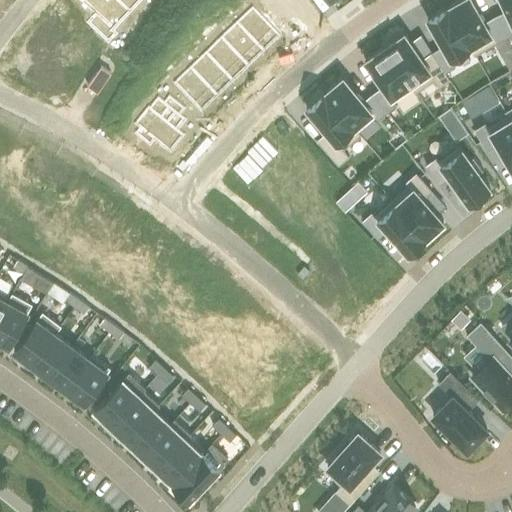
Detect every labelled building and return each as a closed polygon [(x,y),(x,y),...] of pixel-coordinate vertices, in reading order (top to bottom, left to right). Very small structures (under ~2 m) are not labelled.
[(96,0),(90,6),(106,24),(116,14),(110,7),(117,0),(96,0)] [(472,0),(456,0),(448,5),(470,44),(473,49),(476,54),(506,36),(495,15),(484,21),(472,0)] [(511,0),(502,0),(506,10),(495,15),(506,36),(511,33),(511,0)] [(448,5),(427,16),(443,44),(431,51),(444,71),(455,65),(452,61),(473,49),(470,44),(448,5)] [(252,6),(235,23),(263,51),(280,35),(252,6)] [(235,23),(220,38),(247,66),(263,51),(235,23)] [(35,25),(22,41),(46,60),(37,70),(53,84),(61,75),(53,69),(67,52),(35,25)] [(404,31),(384,45),(410,82),(429,70),(434,77),(444,71),(431,51),(421,57),(404,31)] [(220,38),(204,53),(232,81),(247,66),(220,38)] [(384,45),(365,59),(382,85),(372,92),(387,110),(396,104),(393,100),(412,87),(409,84),(410,83),(384,45)] [(204,53),(189,67),(216,96),(232,81),(204,53)] [(189,67),(173,82),(201,111),(216,96),(189,67)] [(343,76),(325,91),(354,126),(357,129),(374,114),(378,118),(387,110),(372,92),(363,99),(343,76)] [(325,91),(306,106),(327,130),(318,138),(339,164),(350,155),(343,148),(361,133),(357,129),(354,126),(325,91)] [(139,128),(135,134),(149,146),(150,145),(153,142),(154,140),(169,153),(184,136),(178,132),(177,131),(186,121),(179,115),(184,109),(169,96),(164,102),(158,97),(150,107),(148,106),(148,107),(134,124),(139,128)] [(451,107),(439,115),(445,123),(456,115),(451,107)] [(485,121),(474,128),(486,149),(497,143),(511,168),(511,121),(510,118),(508,114),(488,126),(485,121)] [(274,137),(258,155),(289,182),(306,163),(314,170),(321,162),(306,148),(297,157),(274,137)] [(0,186),(6,175),(0,172),(0,158),(8,143),(0,138),(0,186)] [(437,156),(425,164),(440,184),(450,176),(468,201),(473,198),(476,201),(490,191),(487,187),(489,186),(479,172),(483,169),(473,156),(469,159),(459,145),(440,160),(437,156)] [(258,155),(245,169),(268,190),(259,199),(274,213),(281,205),(274,198),(289,182),(258,155)] [(6,175),(0,186),(0,201),(5,204),(12,192),(34,204),(56,166),(45,160),(43,163),(33,157),(18,182),(7,176),(6,175)] [(56,166),(34,204),(55,217),(48,229),(59,236),(73,215),(72,214),(61,208),(76,182),(66,176),(67,173),(56,166)] [(408,184),(392,199),(425,236),(443,220),(422,197),(432,189),(416,171),(405,180),(408,184)] [(345,192),(336,200),(345,210),(354,201),(345,192)] [(73,215),(59,236),(70,243),(78,232),(98,246),(123,209),(113,202),(111,205),(101,198),(84,222),(73,215)] [(371,211),(361,219),(377,237),(387,229),(407,252),(425,236),(392,199),(375,214),(371,211)] [(123,209),(98,246),(119,260),(111,271),(122,279),(137,258),(136,258),(125,251),(142,226),(132,219),(134,216),(123,209)] [(346,248),(330,263),(360,293),(374,279),(352,257),(361,248),(347,234),(339,241),(346,248)] [(137,258),(122,279),(132,287),(141,276),(160,291),(188,256),(177,248),(175,251),(166,244),(147,267),(137,259),(137,258)] [(188,256),(160,291),(180,306),(171,318),(181,326),(197,306),(187,298),(205,275),(196,267),(198,264),(188,256)] [(18,258),(13,265),(23,272),(28,265),(18,258)] [(23,272),(20,277),(30,282),(37,271),(28,265),(23,272)] [(304,265),(297,272),(302,277),(309,270),(304,265)] [(0,290),(0,314),(13,292),(12,291),(9,295),(0,290)] [(70,291),(65,298),(75,305),(79,298),(70,291)] [(13,292),(0,314),(0,339),(9,344),(32,303),(13,292)] [(197,306),(181,326),(191,335),(201,324),(219,340),(249,308),(239,299),(237,302),(228,293),(208,316),(198,307),(197,306)] [(79,298),(75,305),(84,312),(89,305),(79,298)] [(249,308),(219,340),(237,357),(228,368),(237,376),(255,358),(254,358),(245,349),(265,327),(256,319),(258,316),(249,308)] [(459,308),(450,317),(451,318),(460,326),(468,317),(459,309),(459,308)] [(42,310),(14,349),(32,362),(55,332),(61,324),(42,310)] [(105,317),(100,323),(109,330),(114,324),(105,317)] [(479,319),(465,332),(466,333),(490,359),(472,375),(502,407),(511,397),(511,375),(508,371),(511,367),(511,354),(481,320),(479,319)] [(116,322),(112,328),(121,335),(126,329),(116,322)] [(50,375),(72,345),(55,332),(32,362),(50,375)] [(72,345),(49,376),(66,388),(67,388),(93,354),(91,353),(89,357),(72,345)] [(255,358),(237,376),(247,386),(257,376),(277,396),(294,378),(297,381),(306,372),(303,369),(306,367),(285,347),(264,368),(255,359),(255,358)] [(93,354),(67,388),(85,401),(110,367),(93,354)] [(156,358),(149,365),(158,373),(164,366),(156,358)] [(164,366),(158,373),(166,381),(173,374),(164,366)] [(451,394),(432,413),(466,447),(486,427),(467,408),(478,398),(450,369),(438,381),(451,394)] [(129,371),(95,408),(111,423),(145,386),(129,371)] [(145,386),(111,423),(127,438),(159,403),(144,389),(146,387),(145,386)] [(188,386),(181,393),(190,402),(197,394),(188,386)] [(197,394),(190,402),(199,410),(206,402),(197,394)] [(159,403),(127,438),(142,453),(175,418),(175,417),(170,422),(155,409),(160,404),(159,403)] [(219,417),(212,424),(221,432),(228,425),(219,417)] [(175,418),(142,453),(158,467),(191,433),(175,418)] [(228,425),(221,432),(230,440),(236,433),(228,425)] [(357,431),(327,466),(343,481),(334,490),(349,503),(373,476),(364,468),(380,451),(357,431)] [(191,433),(158,467),(173,482),(172,482),(174,484),(213,442),(212,442),(202,452),(202,451),(201,452),(187,438),(192,433),(191,433)] [(213,442),(174,484),(189,498),(229,458),(213,442)] [(366,511),(357,504),(349,511),(411,511),(416,507),(402,495),(403,494),(400,491),(399,492),(391,486),(368,511),(366,511)]
